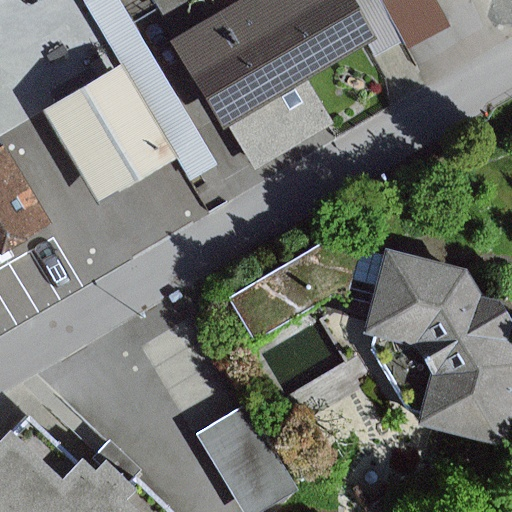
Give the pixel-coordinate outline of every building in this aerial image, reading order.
[(121,0),(85,0),(99,26),(191,177),(216,162),(136,28),(121,0)] [(244,0),(177,40),(255,171),(333,125),(305,79),(372,39),(349,0),(151,0),(163,18),(193,0),(244,0)] [(379,0),(378,0),(348,0),(375,53),(387,47),(400,40),(379,0)] [(433,0),(379,0),(405,49),(425,38),(448,26),(433,0)] [(121,66),(44,113),(101,208),(179,162),(121,66)] [(0,255),(52,225),(0,135),(0,255)] [(334,238),(228,298),(252,339),(340,289),(376,297),(388,251),(334,238)] [(511,343),(471,272),(388,251),(376,297),(363,346),(417,428),(507,449),(511,425),(511,343)] [(252,411),(201,441),(243,511),(261,511),(299,490),(252,411)] [(0,440),(0,511),(162,511),(129,481),(123,487),(110,475),(96,462),(84,474),(22,417),(0,440)]
